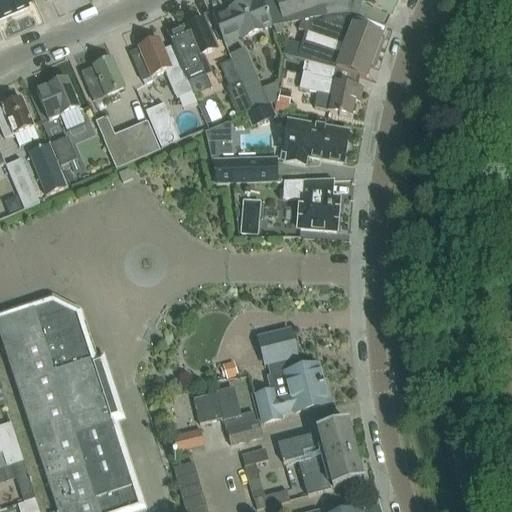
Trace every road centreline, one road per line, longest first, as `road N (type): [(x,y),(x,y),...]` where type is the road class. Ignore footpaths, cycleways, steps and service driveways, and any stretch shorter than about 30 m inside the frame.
road 1 (unclassified): [(372,271),(389,114),(427,0)]
road 2 (unknown): [(161,511),(144,267)]
road 3 (unclassified): [(412,511),(380,380),(372,271)]
road 4 (residential): [(372,271),(144,267)]
road 5 (residential): [(0,66),(153,0)]
